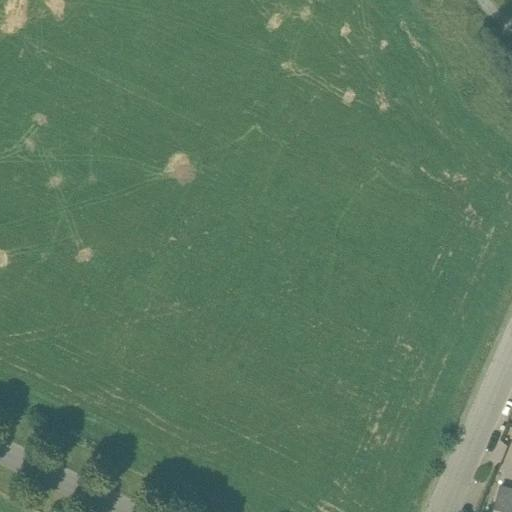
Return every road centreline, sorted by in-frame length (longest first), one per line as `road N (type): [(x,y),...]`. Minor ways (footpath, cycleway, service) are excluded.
road 1 (residential): [(511,349),(440,511)]
road 2 (unclassified): [(0,447),(133,511)]
